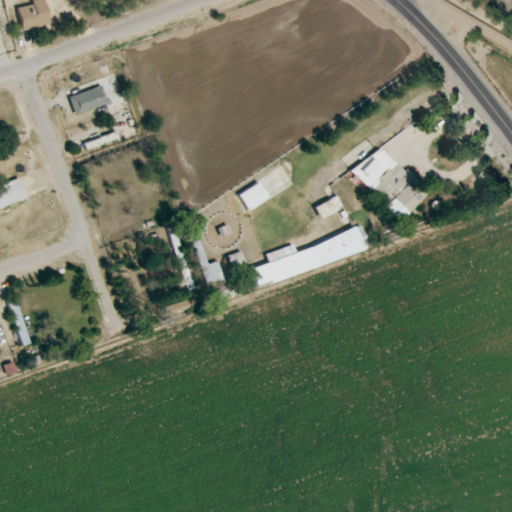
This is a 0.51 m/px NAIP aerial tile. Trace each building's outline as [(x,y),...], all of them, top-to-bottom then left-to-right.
[(16,7),(18,29),(47,25),(43,0),(28,0),(29,5),(16,7)] [(72,114),(107,106),(102,87),(67,95),(72,114)] [(377,146),(349,175),(398,221),(418,199),(407,188),(413,181),(377,146)] [(0,207),(24,200),(18,179),(0,184),(0,207)] [(242,213),(266,201),(258,183),(234,195),(242,213)] [(317,219),(340,208),(335,196),(312,207),(317,219)] [(263,254),(266,263),(249,269),(255,287),(362,252),(355,230),(293,250),(291,245),(263,254)] [(232,272),(245,268),(240,251),(226,255),(232,272)] [(171,313),(188,308),(186,300),(168,306),(171,313)]
